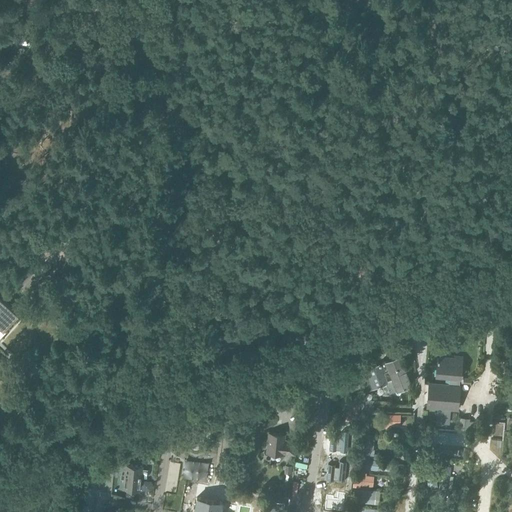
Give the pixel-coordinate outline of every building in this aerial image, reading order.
[(146,12),(114,45),(130,60),(162,28),(146,12)] [(3,29),(2,42),(40,47),(41,33),(3,29)] [(82,216),(70,213),(63,244),(75,246),(82,216)] [(9,304),(0,295),(0,368),(3,365),(0,362),(0,329),(2,328),(4,329),(19,313),(9,304)] [(404,363),(401,355),(367,368),(363,391),(387,383),(387,381),(394,378),(391,368),(404,363)] [(449,384),(430,382),(428,406),(458,408),(462,356),(455,356),(455,361),(440,359),(440,357),(438,357),(438,360),(437,374),(450,375),(449,384)] [(407,373),(404,363),(391,368),(394,378),(407,373)] [(357,373),(340,376),(343,389),(360,386),(357,373)] [(394,378),(387,381),(387,383),(390,391),(411,383),(407,373),(394,378)] [(358,401),(348,399),(345,419),(355,420),(358,401)] [(374,400),(363,399),(362,412),(372,413),(374,400)] [(449,409),(437,408),(436,422),(448,423),(449,409)] [(400,413),(384,413),(384,424),(400,424),(400,413)] [(374,435),(362,431),(360,455),(378,456),(378,453),(373,452),(374,435)] [(268,452),(284,454),(284,453),(296,454),(297,441),(289,440),(285,440),(286,434),(270,432),(268,452)] [(331,434),(330,450),(336,451),(336,450),(340,450),(340,451),(347,452),(349,433),(342,432),(341,438),(337,438),(337,435),(331,434)] [(389,441),(387,450),(400,455),(404,446),(395,443),(396,441),(393,440),(392,442),(389,441)] [(378,459),(360,457),(359,467),(377,469),(378,459)] [(329,464),(327,480),(334,481),(334,480),(338,480),(338,481),(345,482),(347,462),(340,462),(339,468),(335,467),(335,465),(329,464)] [(122,478),(124,478),(124,488),(141,490),(142,476),(147,477),(147,475),(149,475),(150,470),(148,470),(148,468),(143,468),(143,465),(126,463),(125,473),(123,473),(122,478)] [(452,488),(454,466),(441,465),(439,487),(452,488)] [(431,485),(431,488),(437,486),(435,468),(426,470),(428,485),(431,485)] [(361,484),(372,485),(373,475),(366,474),(366,472),(355,471),(353,486),(360,487),(361,484)] [(380,490),(361,488),(360,501),(379,502),(380,490)] [(429,488),(428,500),(434,500),(433,503),(443,504),(444,494),(448,495),(449,490),(429,488)] [(326,491),(321,508),(342,510),(344,493),(326,491)] [(196,496),(193,511),(220,511),(223,501),(215,499),(213,499),(210,499),(207,498),(206,498),(205,498),(196,496)] [(266,501),(265,511),(274,511),(283,511),(285,503),(266,501)]
